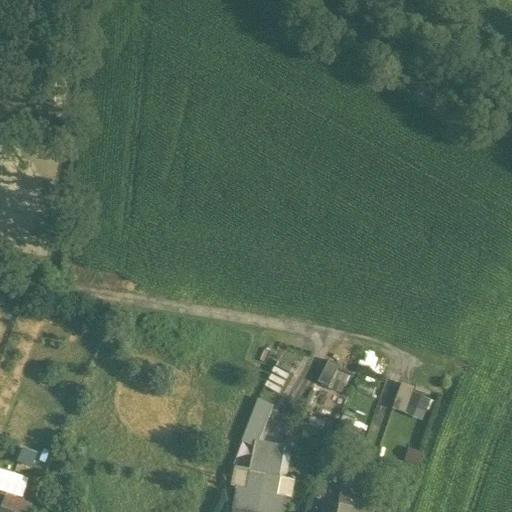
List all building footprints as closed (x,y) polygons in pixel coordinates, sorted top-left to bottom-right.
[(58,7),(49,7),(49,16),(58,16),(58,7)] [(43,145),(42,156),(68,157),(70,120),(59,119),(58,145),(43,145)] [(90,315),(75,313),(73,327),(88,329),(90,315)] [(327,362),(317,383),(328,388),(333,377),(338,367),(327,362)] [(343,382),(333,377),(328,388),(338,393),(343,382)] [(379,388),(361,382),(357,394),(375,400),(379,388)] [(437,399),(420,392),(416,404),(433,410),(437,399)] [(328,421),(311,416),(308,426),(325,431),(328,421)] [(347,430),(337,425),(332,436),(342,440),(347,430)] [(342,440),(332,436),(327,447),(338,450),(342,440)] [(270,444),(255,441),(249,470),(264,473),(270,444)] [(285,447),(270,444),(264,473),(279,476),(285,447)] [(38,452),(26,447),(21,460),(33,465),(38,452)] [(319,473),(330,476),(338,450),(327,447),(319,473)] [(405,465),(398,489),(407,492),(414,468),(405,465)] [(249,471),(238,467),(231,486),(234,487),(234,489),(236,490),(245,492),(249,471),(248,471),(249,471)] [(264,473),(249,470),(249,471),(248,471),(249,471),(245,492),(260,495),(264,473)] [(279,476),(264,473),(260,495),(275,498),(279,476)] [(330,476),(319,473),(313,494),(324,498),(330,476)] [(290,478),(279,476),(275,498),(284,499),(285,497),(290,497),(293,479),(292,479),(293,477),(291,476),(290,478)] [(355,481),(343,479),(341,489),(353,492),(355,481)] [(353,492),(365,494),(367,483),(355,481),(353,492)] [(341,489),(337,507),(350,510),(353,492),(341,489)] [(245,492),(236,490),(231,511),(256,511),(260,495),(245,492)] [(353,492),(350,510),(362,511),(365,494),(353,492)] [(275,498),(260,495),(256,511),(281,511),(284,499),(275,498)] [(29,511),(31,507),(5,496),(0,508),(0,511),(29,511)]
